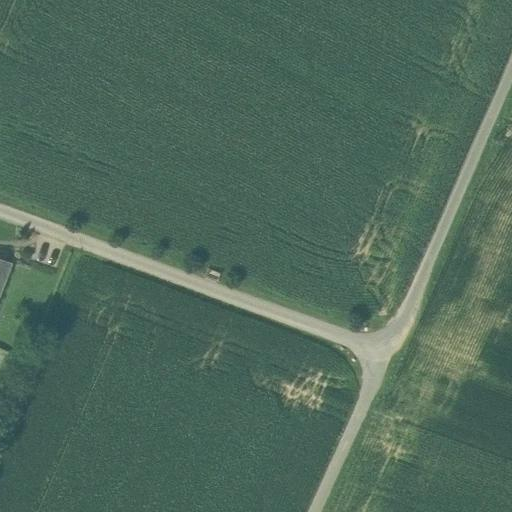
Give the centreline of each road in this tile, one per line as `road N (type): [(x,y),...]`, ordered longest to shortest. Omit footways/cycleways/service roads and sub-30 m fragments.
road 1 (residential): [(387,350),(0,211)]
road 2 (residential): [(387,350),(511,62)]
road 3 (residential): [(314,511),(387,350)]
